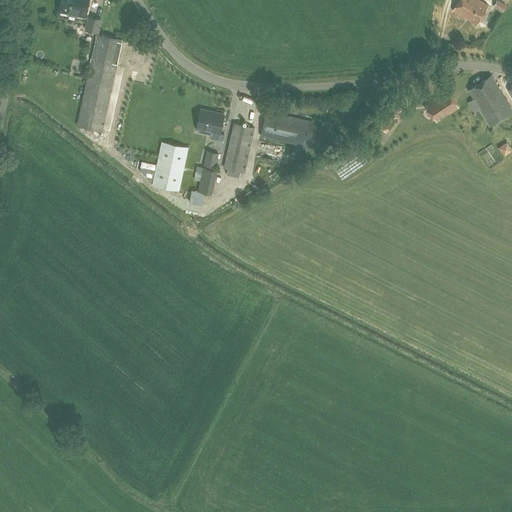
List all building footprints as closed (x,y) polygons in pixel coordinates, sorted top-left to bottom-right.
[(85,16),(88,0),(60,0),(59,8),(77,12),(77,15),(85,16)] [(479,0),(458,0),(453,10),(477,25),(489,6),(479,0)] [(502,12),(506,5),(497,0),(496,0),(493,6),(502,12)] [(98,33),(101,19),(89,17),(86,30),(98,33)] [(103,131),(123,39),(97,34),(77,125),(103,131)] [(490,125),(511,111),(511,110),(492,76),(469,89),(490,125)] [(437,121),(458,107),(447,90),(426,104),(437,121)] [(391,102),(375,124),(386,132),(402,111),(391,102)] [(199,117),(197,128),(198,128),(197,131),(212,135),(212,131),(220,133),(224,114),(214,112),(213,113),(210,112),(210,111),(201,109),(200,111),(199,113),(198,116),(199,117)] [(312,147),(317,122),(267,110),(261,135),(312,147)] [(244,172),(255,127),(234,123),(224,167),(244,172)] [(162,141),(153,184),(179,190),(189,147),(162,141)] [(216,168),(219,153),(207,151),(204,165),(216,168)] [(212,194),(217,170),(204,167),(199,191),(212,194)]
